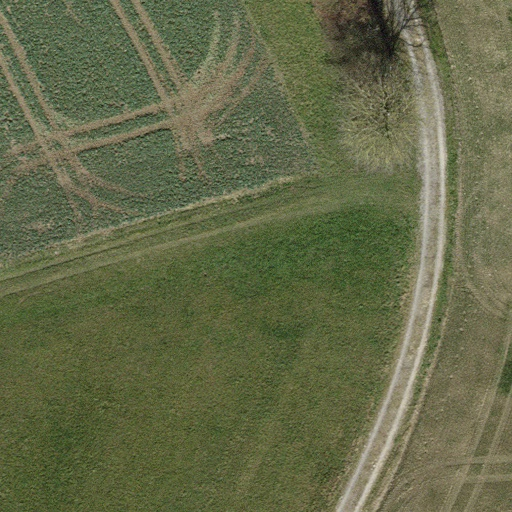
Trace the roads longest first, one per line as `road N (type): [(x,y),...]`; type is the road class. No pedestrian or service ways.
road 1 (track): [(0,288),(438,163)]
road 2 (track): [(438,163),(432,307),(345,511)]
road 3 (track): [(438,163),(419,49),(398,0)]
